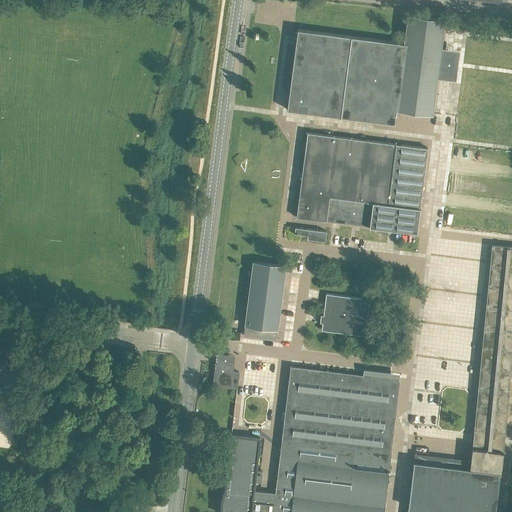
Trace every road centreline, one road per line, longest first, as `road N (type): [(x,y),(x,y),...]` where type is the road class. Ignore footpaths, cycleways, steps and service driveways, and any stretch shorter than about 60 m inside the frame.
road 1 (unclassified): [(193,344),(238,0)]
road 2 (residential): [(193,344),(0,321)]
road 3 (unclassified): [(172,511),(193,344)]
